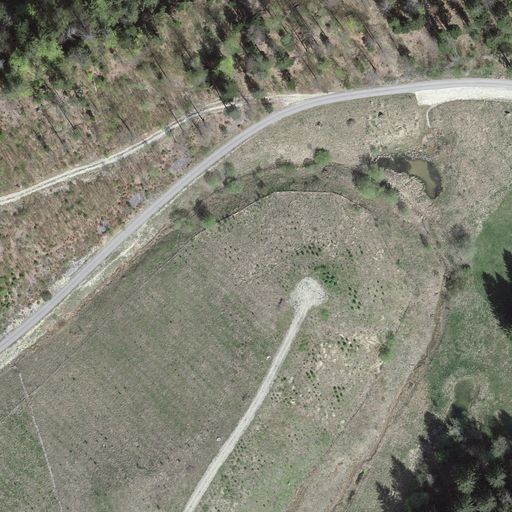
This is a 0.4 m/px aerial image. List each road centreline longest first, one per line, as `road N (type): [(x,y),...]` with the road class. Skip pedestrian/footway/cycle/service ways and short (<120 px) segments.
road 1 (unclassified): [(511,84),(342,96),(271,119),(191,175),(0,347)]
road 2 (track): [(0,201),(118,156),(215,104),(319,100)]
road 3 (track): [(187,511),(270,377),(307,298)]
